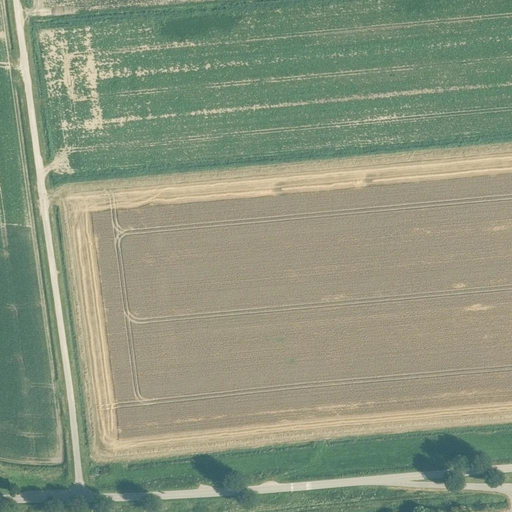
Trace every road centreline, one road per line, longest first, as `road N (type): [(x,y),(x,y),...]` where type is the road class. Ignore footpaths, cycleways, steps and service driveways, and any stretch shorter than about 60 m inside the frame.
road 1 (unclassified): [(79,498),(16,0)]
road 2 (unclassified): [(511,468),(79,498)]
